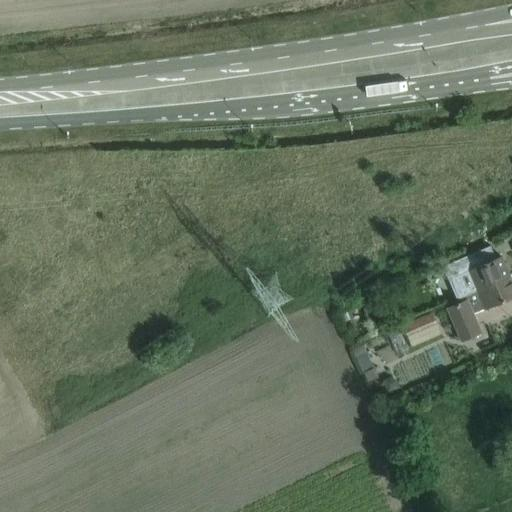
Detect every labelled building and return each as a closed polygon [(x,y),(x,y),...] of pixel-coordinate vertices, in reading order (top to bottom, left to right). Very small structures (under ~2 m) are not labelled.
[(465,295),(509,276),(501,256),(494,259),(489,246),(441,266),(457,303),(467,300),(465,295)] [(467,300),(457,303),(447,307),(460,340),(480,332),(472,313),(499,302),(511,296),(511,282),(509,276),(465,295),(467,300)] [(351,317),(348,310),(339,314),(342,321),(351,317)] [(440,335),(431,312),(402,325),(411,347),(440,335)] [(372,323),(375,330),(382,327),(379,320),(372,323)]
